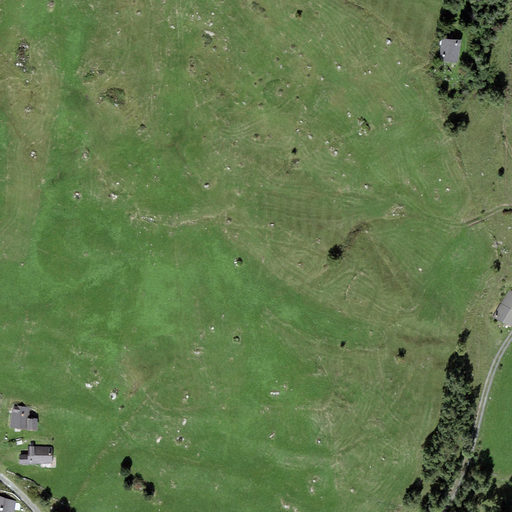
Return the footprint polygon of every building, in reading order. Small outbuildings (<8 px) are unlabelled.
[(460,40),(441,38),(439,60),(448,61),(458,62),(460,40)] [(511,289),(509,288),(492,317),(511,328),(511,289)] [(29,407),(11,405),(9,427),(20,428),(36,429),(37,418),(28,417),(29,407)] [(52,446),(28,446),(28,454),(19,454),(19,464),(52,464),(52,446)] [(16,501),(0,496),(0,511),(13,511),(16,501)]
